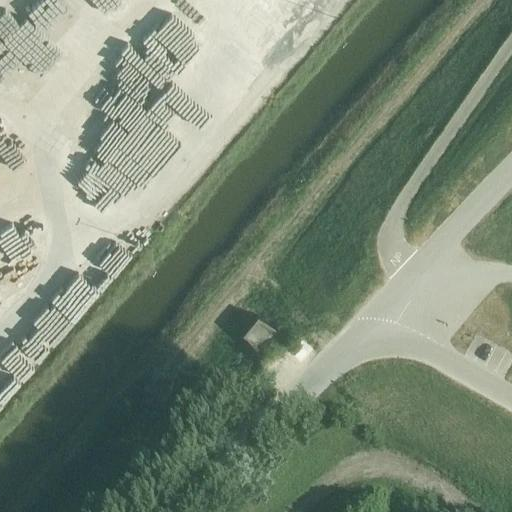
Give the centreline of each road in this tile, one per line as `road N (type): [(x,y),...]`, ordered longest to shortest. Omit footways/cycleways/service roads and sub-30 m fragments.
road 1 (unclassified): [(511,34),(392,216),(388,243),(415,274)]
road 2 (residential): [(194,511),(304,389),(371,336)]
road 3 (residential): [(298,511),(323,487),(373,465),(423,472),(478,511)]
road 4 (unclassified): [(511,397),(454,362),(371,336)]
road 5 (unclassified): [(415,274),(511,169)]
